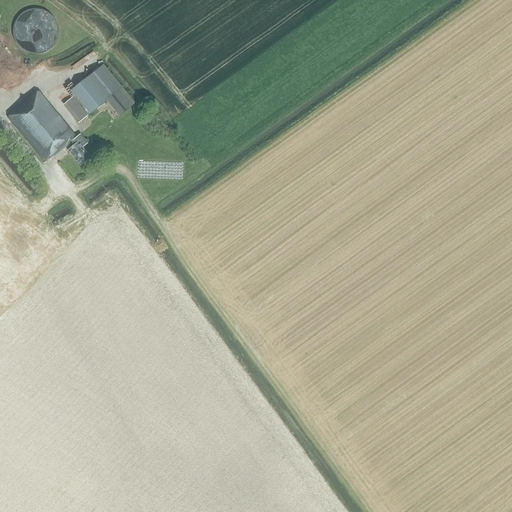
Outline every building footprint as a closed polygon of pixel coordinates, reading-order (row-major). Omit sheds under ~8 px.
[(56,22),(55,20),(54,18),(52,16),(51,15),(49,13),(47,12),(45,11),(43,10),(41,9),(39,9),(37,9),(35,9),(33,9),(31,9),(28,10),(26,11),(24,12),(23,13),(21,14),(19,15),(18,17),(16,19),(15,21),(14,23),(14,25),(13,27),(13,29),(12,31),(12,33),(13,36),(13,38),(14,40),(15,42),(16,44),(17,45),(18,47),(20,49),(22,50),(24,51),(25,52),(27,53),(30,54),(32,54),(34,55),(36,55),(38,54),(40,54),(42,54),(45,53),(47,52),(48,51),(50,49),(52,48),(53,46),(55,45),(56,43),(57,41),(57,39),(58,37),(58,34),(58,32),(58,30),(58,28),(58,26),(57,24),(56,22)] [(135,103),(122,88),(103,64),(87,77),(71,90),(90,114),(106,102),(118,117),(135,103)] [(80,166),(90,158),(82,148),(87,143),(80,134),(76,138),(38,92),(8,117),(45,163),(53,156),(54,157),(65,147),(80,166)] [(78,124),(88,116),(72,97),(63,105),(78,124)] [(140,162),(139,175),(182,177),(183,164),(150,162),(150,163),(140,162)]
